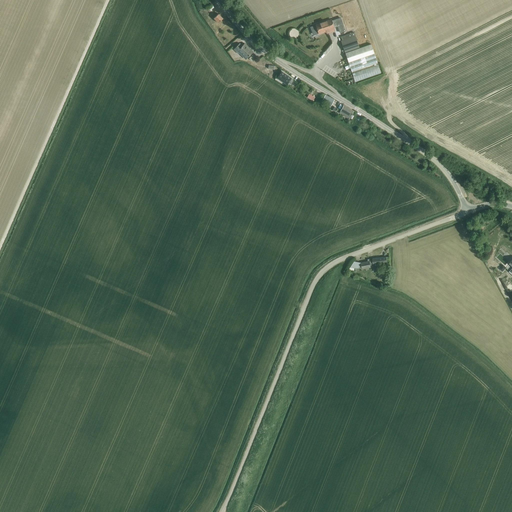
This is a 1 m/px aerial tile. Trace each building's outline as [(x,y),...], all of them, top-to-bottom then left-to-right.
[(218,14),(213,18),(215,21),(218,23),(222,19),(218,14)] [(316,25),(310,27),(313,35),(318,33),(319,34),(329,30),(329,32),(335,30),(331,20),(315,25),(316,25)] [(341,36),(343,40),(341,41),(345,53),(351,72),(377,63),(371,44),(359,48),(355,36),(354,32),(341,36)] [(239,44),(233,49),(238,54),(239,53),(245,59),(252,52),(244,44),(242,46),(239,44)] [(291,78),(281,72),(278,77),(277,79),(284,83),(285,81),(290,84),(293,79),(291,78)] [(343,116),(349,119),(353,111),(343,106),(340,111),(344,114),(343,116)] [(354,262),(350,268),(362,269),(362,270),(371,267),(371,266),(374,265),(374,267),(384,265),(387,265),(386,257),(383,258),(373,259),(373,261),(372,261),(371,261),(371,260),(370,260),(369,260),(369,259),(368,260),(368,261),(369,262),(362,262),(354,262)]
